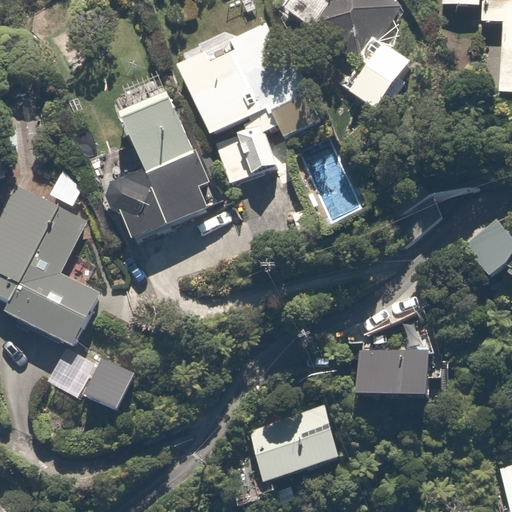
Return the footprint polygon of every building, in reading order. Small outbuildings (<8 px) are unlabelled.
[(286,0),(280,10),(306,28),(316,14),(367,48),(396,5),(388,0),(286,0)] [(511,98),(511,0),(437,0),(438,4),(479,5),(478,22),(496,23),(493,98),(511,98)] [(263,56),(249,31),(172,73),(206,134),(267,101),(247,65),(263,56)] [(391,97),(403,84),(393,75),(404,63),(382,42),(343,85),(365,105),(381,88),(391,97)] [(192,187),(206,181),(165,89),(110,114),(140,178),(115,189),(122,205),(112,210),(125,239),(201,206),(192,187)] [(232,187),(278,161),(259,126),(213,152),(232,187)] [(60,170),(46,192),(68,207),(82,185),(60,170)] [(81,225),(16,187),(0,213),(0,298),(4,300),(0,307),(0,311),(61,348),(93,293),(55,270),(81,225)] [(483,272),(511,245),(511,234),(493,214),(458,245),(483,272)] [(511,257),(503,275),(511,280),(511,283),(501,304),(511,309),(511,257)] [(427,303),(416,283),(377,304),(387,325),(427,303)] [(350,349),(348,390),(417,393),(419,353),(350,349)] [(258,481),(333,451),(314,403),(239,433),(258,481)] [(511,511),(511,461),(491,470),(506,511),(504,511),(511,511)] [(0,511),(16,511),(0,494),(0,511)]
